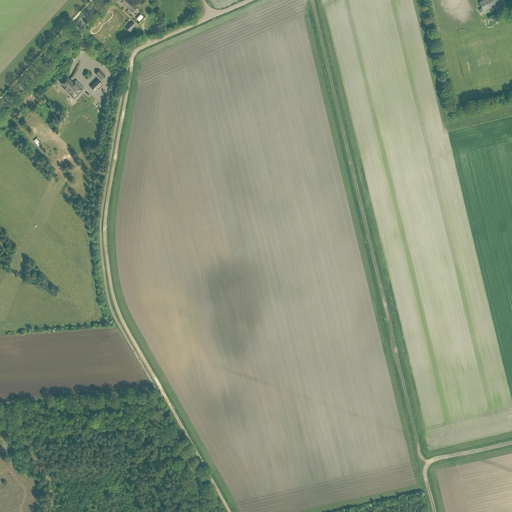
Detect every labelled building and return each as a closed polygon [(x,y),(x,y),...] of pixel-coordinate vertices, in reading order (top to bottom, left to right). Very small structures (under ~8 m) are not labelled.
[(119,0),(132,12),(137,7),(129,0),(119,0)] [(479,2),(482,8),(479,9),(481,14),(485,12),(484,11),(499,3),(497,0),(481,0),(482,1),(479,2)] [(125,28),(129,32),(136,25),(132,22),(125,28)] [(100,70),(96,74),(102,80),(105,76),(100,70)] [(74,84),(66,76),(60,82),(64,86),(63,87),(70,94),(72,92),(75,95),(80,90),(78,88),(81,85),(77,81),(74,84)] [(102,84),(97,79),(91,86),(96,91),(102,84)]
